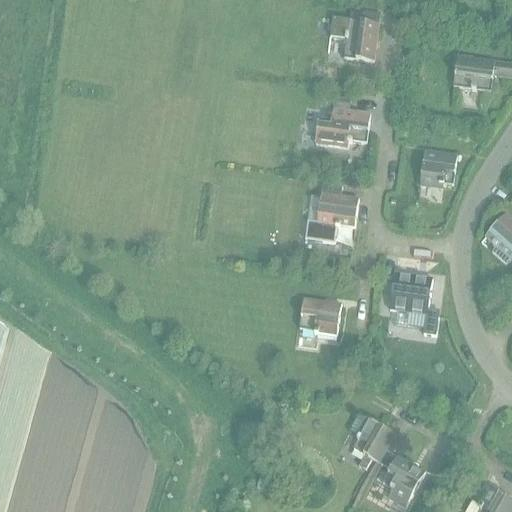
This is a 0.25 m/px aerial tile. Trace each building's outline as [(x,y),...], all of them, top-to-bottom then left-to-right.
[(373,64),(379,26),(333,20),(330,39),(346,41),(344,60),(373,64)] [(493,78),(511,81),(511,80),(511,67),(457,59),(453,89),(491,94),(493,78)] [(352,145),(352,144),(366,146),(371,116),(343,112),(345,101),(335,99),(331,123),(319,121),(315,145),(348,150),(348,145),(352,145)] [(453,188),(457,158),(425,154),(421,183),(453,188)] [(337,244),(339,229),(355,231),(359,201),(341,199),(342,189),(322,186),(317,226),(315,241),(337,244)] [(509,262),(510,261),(511,261),(511,222),(505,217),(485,239),(493,246),(492,247),(495,249),(492,253),(506,265),(509,261),(509,262)] [(394,276),(390,312),(426,317),(428,317),(432,281),(394,276)] [(337,338),(341,307),(304,302),(300,331),(315,334),(314,336),(318,337),(317,340),(336,343),(337,338)] [(426,317),(423,337),(436,338),(438,319),(428,318),(428,317),(426,317)] [(342,445),(364,458),(359,468),(366,472),(371,461),(384,469),(391,456),(386,453),(395,437),(358,416),(342,445)] [(391,456),(384,469),(389,472),(382,485),(393,491),(388,501),(405,511),(410,501),(425,475),(391,456)] [(511,511),(511,503),(490,491),(486,489),(477,505),(472,502),(466,511),(511,511)]
